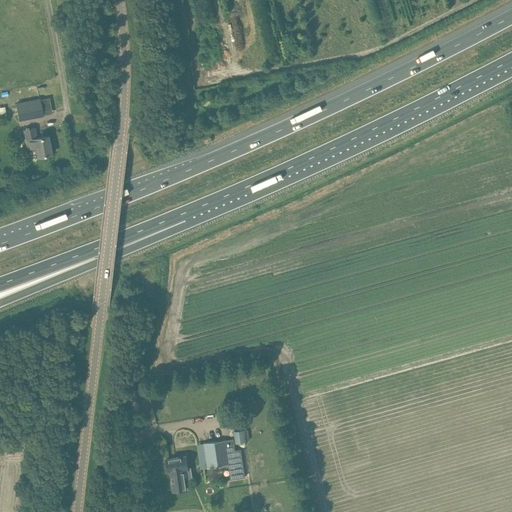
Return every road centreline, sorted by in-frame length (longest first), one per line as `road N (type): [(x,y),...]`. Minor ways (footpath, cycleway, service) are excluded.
road 1 (motorway): [(511,14),(188,170),(0,244)]
road 2 (unclassified): [(77,511),(124,92),(118,0)]
road 3 (motorway): [(183,214),(511,59)]
road 4 (motorway): [(0,301),(183,214)]
road 5 (motorway): [(0,285),(183,214)]
road 6 (residential): [(47,0),(69,123)]
